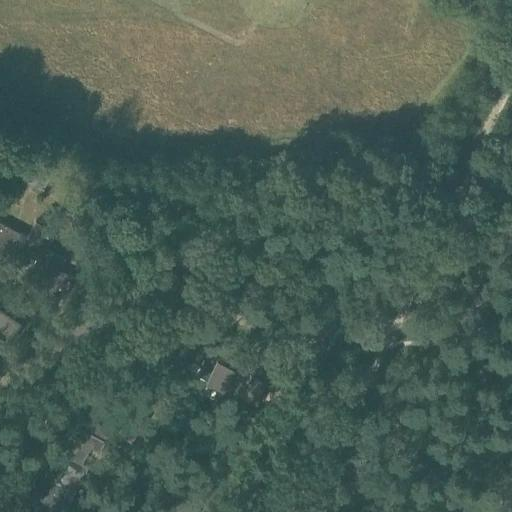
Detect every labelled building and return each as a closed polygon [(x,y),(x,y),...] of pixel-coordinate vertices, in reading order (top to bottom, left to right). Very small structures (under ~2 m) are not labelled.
[(21,251),(28,237),(1,223),(0,225),(0,248),(18,258),(21,252),(21,251)] [(35,224),(28,237),(21,251),(21,252),(34,258),(36,260),(32,268),(43,274),(54,253),(47,250),(54,237),(45,232),(46,230),(35,224)] [(54,253),(43,274),(50,278),(44,288),(53,293),(53,295),(56,297),(57,295),(63,298),(74,277),(60,270),(66,259),(54,253)] [(11,347),(25,327),(0,309),(0,347),(4,342),(11,347)] [(202,340),(207,330),(196,324),(190,338),(183,334),(173,356),(185,361),(189,352),(191,354),(192,353),(204,359),(205,359),(212,345),(202,340)] [(173,356),(183,334),(171,329),(166,340),(152,333),(142,354),(148,357),(147,359),(151,361),(151,359),(161,364),(166,353),(173,356)] [(205,359),(204,359),(197,374),(208,380),(206,384),(223,391),(229,379),(239,358),(212,345),(205,359)] [(253,364),(239,358),(229,379),(244,386),(239,396),(256,404),(266,382),(272,385),(279,369),(268,363),(270,359),(258,353),(253,364)] [(91,420),(85,431),(105,442),(109,436),(120,442),(122,437),(132,442),(142,424),(121,412),(118,416),(110,412),(102,425),(91,420)] [(105,442),(85,431),(81,438),(69,431),(63,441),(73,447),(68,456),(82,464),(83,464),(82,464),(89,451),(89,452),(91,449),(99,454),(105,442)] [(89,467),(83,464),(82,464),(68,456),(53,483),(74,494),(89,467)] [(71,500),(74,494),(53,483),(46,496),(36,491),(29,503),(46,511),(50,511),(53,507),(62,511),(64,511),(69,503),(71,504),(73,501),(71,500)]
